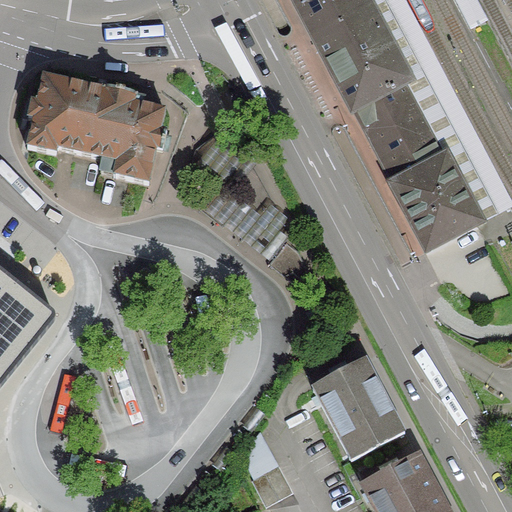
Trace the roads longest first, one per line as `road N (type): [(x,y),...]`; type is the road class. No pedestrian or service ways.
road 1 (primary): [(505,511),(234,0)]
road 2 (residential): [(202,0),(167,17),(98,24),(10,7)]
